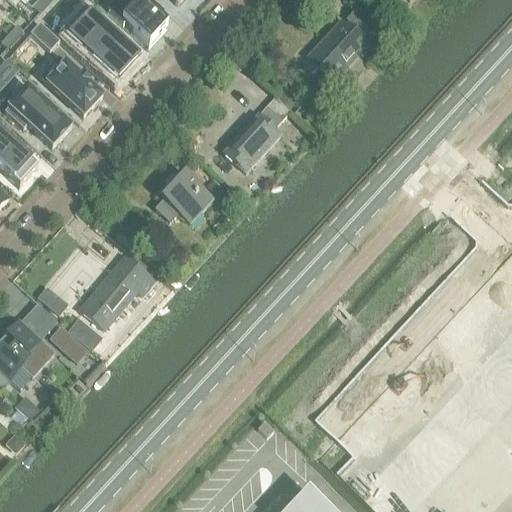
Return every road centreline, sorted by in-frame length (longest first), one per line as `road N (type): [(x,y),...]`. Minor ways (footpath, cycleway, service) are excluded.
road 1 (primary): [(81,511),(511,48)]
road 2 (residential): [(0,267),(244,0)]
